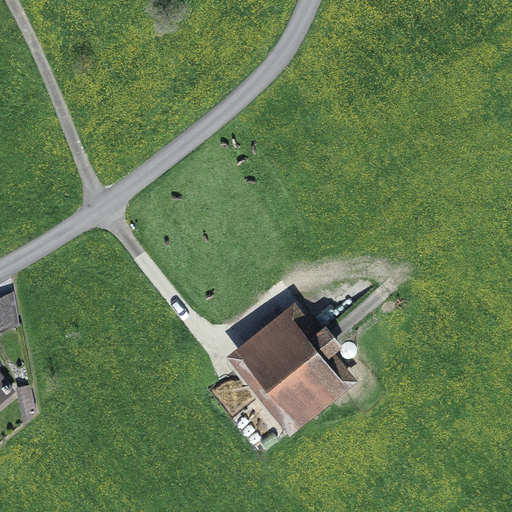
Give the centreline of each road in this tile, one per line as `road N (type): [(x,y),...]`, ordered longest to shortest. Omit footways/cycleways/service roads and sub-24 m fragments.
road 1 (unclassified): [(308,0),(292,39),(260,80),(103,206),(0,270)]
road 2 (track): [(11,0),(103,206)]
